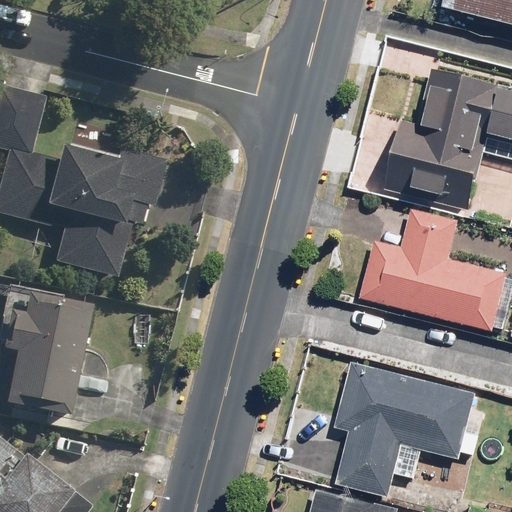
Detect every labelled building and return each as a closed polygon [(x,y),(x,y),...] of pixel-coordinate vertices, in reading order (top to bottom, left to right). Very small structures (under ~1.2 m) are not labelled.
[(511,0),(449,0),(448,6),(511,21),(511,0)] [(511,84),(435,63),(419,122),(402,117),(381,194),(470,219),(489,152),(511,158),(511,84)] [(0,148),(13,152),(0,202),(0,213),(67,231),(59,261),(123,278),(138,223),(147,225),(152,206),(159,207),(171,161),(125,149),(122,161),(69,147),(66,161),(36,154),(50,103),(0,91),(0,148)] [(410,209),(402,244),(375,238),(361,299),(505,332),(511,301),(511,269),(456,257),(464,221),(410,209)] [(16,310),(9,347),(23,350),(12,403),(76,415),(98,306),(35,294),(31,313),(16,310)] [(493,390),(353,364),(341,424),(352,426),(340,491),(389,500),(394,476),(421,481),(426,450),(480,460),(493,390)] [(27,456),(0,435),(0,511),(62,511),(79,491),(31,454),(27,456)] [(413,511),(414,508),(317,489),(312,511),(413,511)]
